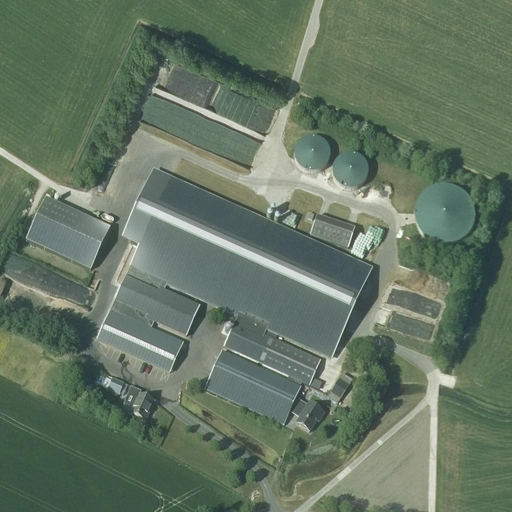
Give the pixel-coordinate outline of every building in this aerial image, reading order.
[(152,97),(142,124),(209,147),(212,138),(221,141),(227,124),(152,97)] [(269,135),(280,109),(257,100),(256,118),(248,114),(245,114),(241,124),(258,131),(259,131),(269,135)] [(315,138),(312,138),(309,138),(306,139),(303,140),(300,142),(298,144),(296,147),(295,150),(294,153),(294,156),(294,159),(295,162),(296,165),(298,168),(300,170),(303,172),(306,173),(309,174),(312,174),(313,174),(319,173),(320,172),(321,172),(324,170),(326,168),(328,165),(329,162),(330,159),(330,156),(330,153),(329,150),(328,147),(326,144),(324,142),(321,140),(320,139),(318,139),(315,138)] [(353,156),(350,155),(347,155),(344,156),(341,158),(338,159),(336,162),(334,164),(333,167),(332,170),(332,173),(332,174),(332,176),(333,179),(334,182),(336,185),(338,187),(341,189),(344,190),(347,191),(350,191),(353,191),(356,190),(359,189),(361,187),(364,185),(365,182),(367,179),(367,176),(368,173),(367,170),(367,167),(365,164),(364,162),(361,159),(359,158),(356,156),(353,156)] [(99,341),(170,372),(182,344),(150,330),(153,325),(185,339),(189,330),(191,329),(193,327),(195,325),(196,322),(196,319),(195,316),(199,308),(163,292),(166,285),(195,298),(218,308),(237,317),(230,333),(223,349),(230,352),(244,358),(258,364),(263,367),(272,371),(281,375),(288,378),(286,382),(257,369),(228,356),(221,353),(206,387),(213,390),(248,406),(283,422),(284,418),(286,415),(287,413),(293,416),(298,419),(296,423),(295,425),(309,434),(316,423),(318,424),(319,423),(320,421),(322,418),(324,415),(322,414),(320,412),(314,408),(308,405),(306,407),(295,399),(300,389),(299,388),(301,384),(308,387),(319,362),(306,356),(292,350),(274,342),(277,335),(298,344),(320,354),(331,359),(351,315),(370,272),(346,261),(258,221),(170,181),(99,341)] [(438,247),(445,247),(452,247),(458,244),(464,241),(469,236),(472,230),(474,224),(475,217),(474,210),(472,204),(469,198),(464,194),(458,190),(452,188),(445,187),(438,188),(432,190),(426,194),(421,198),(418,204),(416,210),(415,217),(416,224),(418,230),(421,236),(426,241),(432,244),(438,247)] [(110,229),(45,199),(25,243),(90,272),(110,229)] [(354,230),(316,217),(309,237),(348,250),(354,230)] [(124,385),(112,380),(107,392),(118,397),(124,385)] [(341,384),(336,382),(333,390),(338,392),(341,384)] [(141,393),(131,388),(123,405),(131,409),(128,415),(145,423),(154,403),(139,396),(141,393)]
